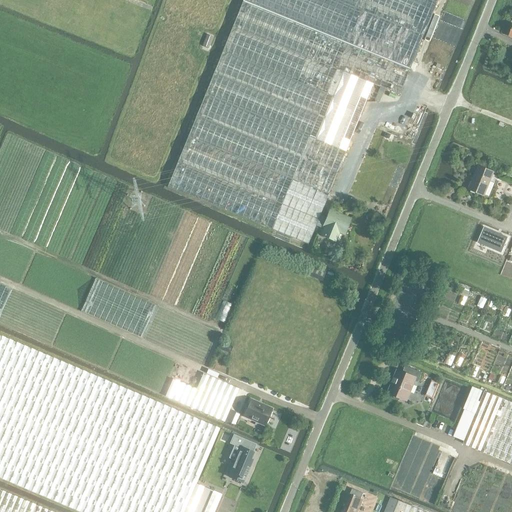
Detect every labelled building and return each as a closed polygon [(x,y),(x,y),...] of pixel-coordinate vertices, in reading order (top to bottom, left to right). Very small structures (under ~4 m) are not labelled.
[(437,0),(242,0),(167,186),(308,243),(316,225),(320,215),(374,83),(399,94),(437,0)] [(207,34),(202,46),(209,48),(213,37),(207,34)] [(486,194),(495,172),(480,166),(471,188),(486,194)] [(328,218),(320,215),(316,225),(325,229),(323,235),(337,241),(341,233),(343,233),(349,220),(336,214),(336,212),(331,210),(328,218)] [(322,281),(327,270),(311,263),(307,275),(322,281)] [(96,278),(82,310),(143,336),(157,303),(96,278)] [(219,339),(172,318),(164,336),(211,357),(219,339)] [(0,335),(0,477),(81,511),(214,511),(222,494),(196,484),(220,429),(0,335)] [(164,393),(178,359),(120,337),(107,371),(164,393)] [(217,349),(228,353),(231,345),(220,341),(217,349)] [(419,381),(422,372),(405,365),(403,371),(398,369),(389,393),(395,395),(394,397),(395,399),(398,400),(400,399),(400,397),(404,399),(407,391),(410,392),(415,379),(419,381)] [(224,422),(224,421),(227,416),(230,409),(239,389),(203,373),(196,389),(173,379),(165,396),(224,422)] [(431,379),(427,395),(435,397),(439,381),(431,379)] [(464,409),(474,413),(483,390),(473,386),(464,409)] [(463,444),(511,463),(511,402),(485,391),(463,444)] [(264,424),(271,409),(250,399),(243,415),(264,424)] [(230,409),(227,416),(224,421),(230,424),(235,412),(230,409)] [(230,443),(231,443),(238,446),(233,459),(235,459),(228,477),(243,483),(253,460),(251,459),(253,452),(252,452),(254,445),(255,445),(256,445),(234,435),(230,443)] [(385,460),(381,470),(389,474),(393,464),(385,460)] [(0,511),(54,511),(0,489),(0,511)] [(350,495),(347,494),(339,511),(357,511),(360,506),(362,506),(363,503),(362,502),(363,501),(361,500),(364,495),(353,490),(350,495)] [(384,511),(409,511),(412,506),(391,497),(384,511)]
